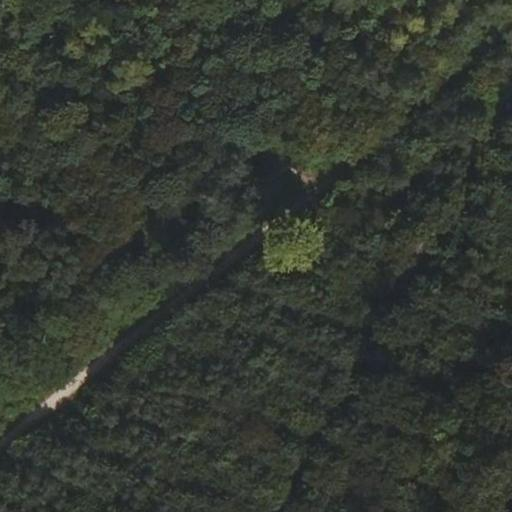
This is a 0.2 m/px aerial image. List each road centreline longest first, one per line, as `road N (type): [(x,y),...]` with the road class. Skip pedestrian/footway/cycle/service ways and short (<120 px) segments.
road 1 (track): [(56,397),(511,32)]
road 2 (track): [(511,58),(271,511)]
road 3 (track): [(0,73),(40,77),(328,178)]
